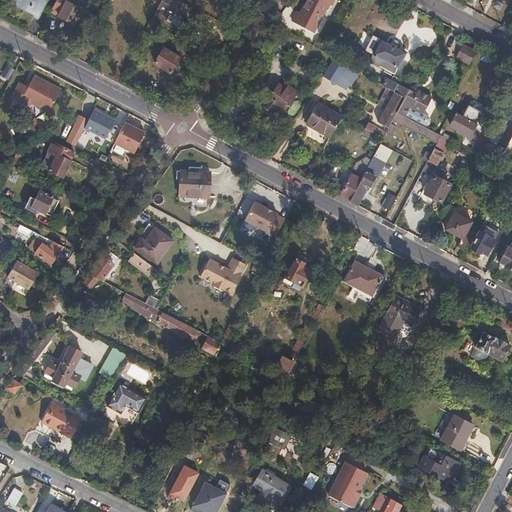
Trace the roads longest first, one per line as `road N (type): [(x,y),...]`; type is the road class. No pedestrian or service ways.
road 1 (residential): [(511,301),(179,127)]
road 2 (residential): [(30,329),(179,127)]
road 3 (residential): [(179,127),(0,34)]
road 4 (residential): [(179,127),(274,0)]
road 5 (tertiary): [(0,451),(121,511)]
